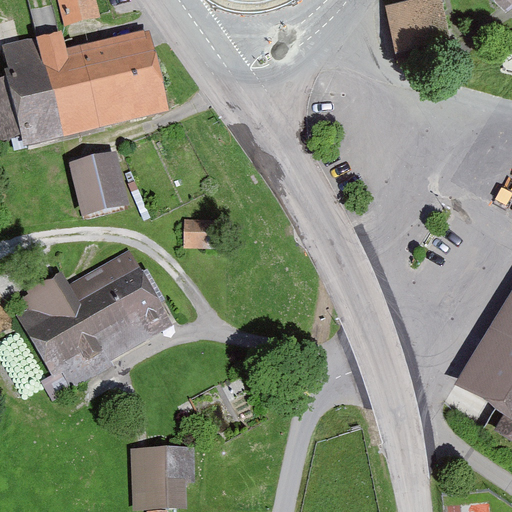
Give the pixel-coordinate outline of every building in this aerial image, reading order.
[(97,0),(58,0),(64,24),(101,17),(97,0)] [(442,0),(385,0),(400,61),(454,48),(442,0)] [(0,83),(0,160),(168,122),(148,36),(73,54),(69,38),(39,44),(46,73),(0,83)] [(121,165),(77,176),(89,227),(133,216),(121,165)] [(216,225),(187,225),(186,250),(216,251),(216,225)] [(22,329),(54,380),(164,312),(133,261),(22,329)] [(511,318),(470,390),(511,414),(511,318)] [(192,454),(136,455),(137,511),(193,510),(192,454)]
